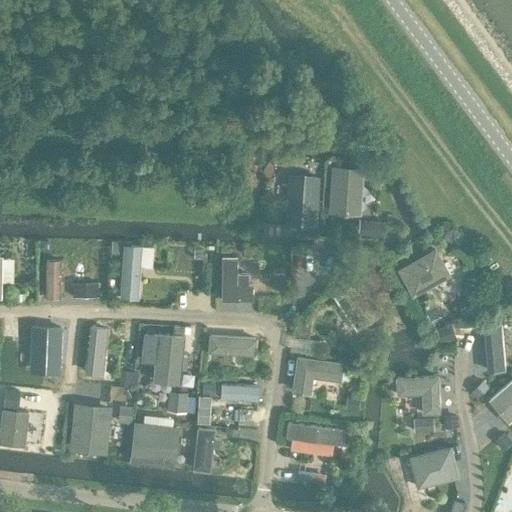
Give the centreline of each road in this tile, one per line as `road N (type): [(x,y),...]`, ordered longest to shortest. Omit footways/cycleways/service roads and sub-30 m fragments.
road 1 (unclassified): [(233,511),(0,486)]
road 2 (tertiary): [(511,164),(389,0)]
